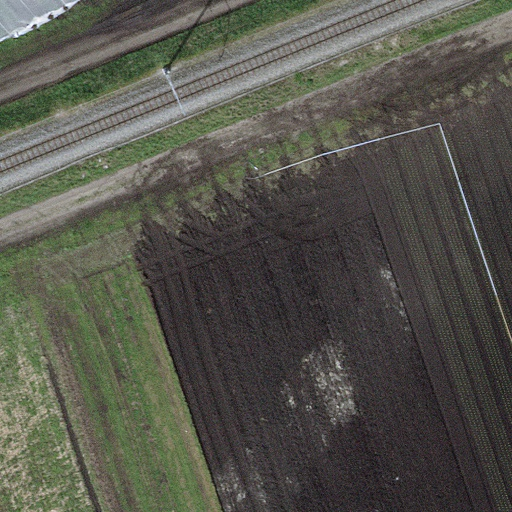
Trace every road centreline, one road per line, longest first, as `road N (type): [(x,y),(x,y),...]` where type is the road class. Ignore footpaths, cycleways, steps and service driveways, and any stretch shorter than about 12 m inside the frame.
road 1 (track): [(0,235),(511,30)]
road 2 (track): [(0,83),(203,0)]
